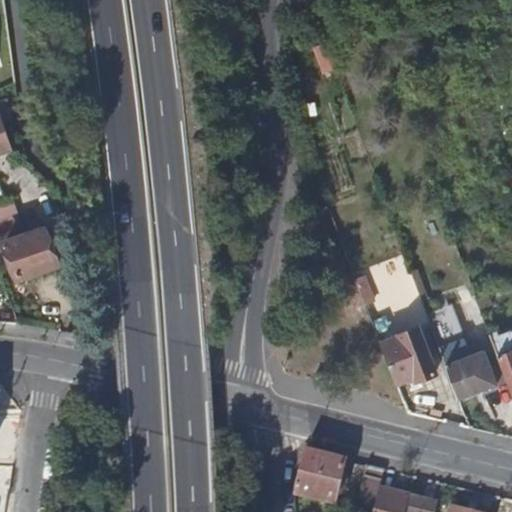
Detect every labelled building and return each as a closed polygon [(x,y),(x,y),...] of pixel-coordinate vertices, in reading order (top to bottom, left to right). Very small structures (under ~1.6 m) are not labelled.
[(325,42),(313,47),(323,73),(335,69),(325,42)] [(0,161),(11,157),(0,123),(0,161)] [(54,263),(41,228),(0,242),(15,279),(54,263)] [(501,289),(496,277),(470,287),(474,299),(501,289)] [(427,296),(421,281),(414,284),(420,299),(427,296)] [(390,335),(373,290),(360,295),(395,383),(412,377),(414,381),(436,373),(417,324),(398,330),(397,333),(390,335)] [(469,356),(450,304),(425,313),(457,398),(494,385),(485,359),(482,352),(469,356)] [(511,351),(496,357),(505,381),(511,399),(511,351)] [(496,355),(487,358),(497,384),(505,381),(496,357),(496,355)] [(497,384),(487,358),(485,359),(494,385),(497,384)] [(342,460),(300,450),(291,492),(332,501),(342,460)] [(354,511),(355,511),(370,511),(377,487),(381,469),(364,465),(354,511)] [(401,511),(406,494),(377,487),(370,511),(401,511)] [(428,511),(431,500),(406,494),(401,511),(428,511)]
